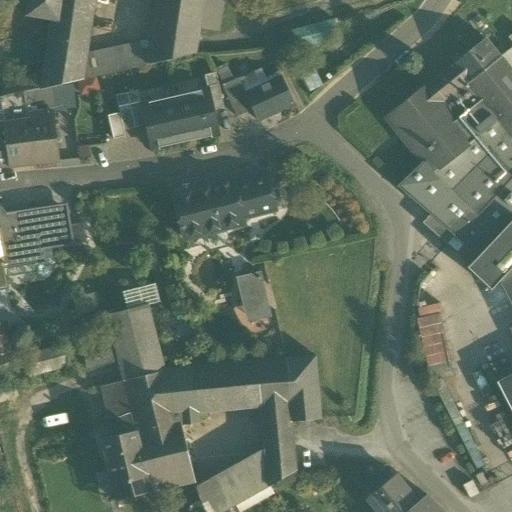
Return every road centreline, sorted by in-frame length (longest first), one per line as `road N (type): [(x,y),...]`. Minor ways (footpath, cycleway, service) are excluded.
road 1 (residential): [(309,122),(403,208),(384,390),(404,455),(458,511)]
road 2 (residential): [(309,122),(273,142),(148,174),(0,182)]
road 3 (residential): [(441,0),(309,122)]
